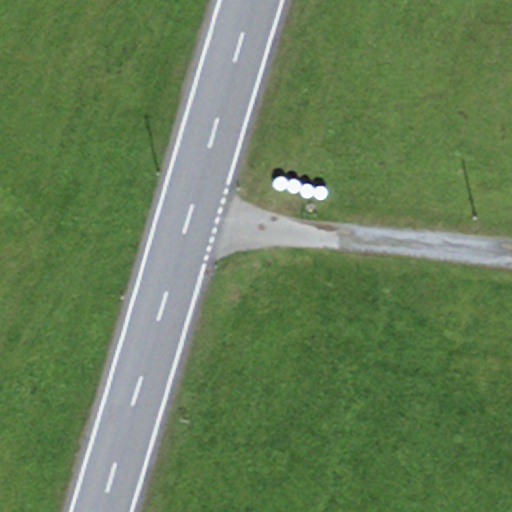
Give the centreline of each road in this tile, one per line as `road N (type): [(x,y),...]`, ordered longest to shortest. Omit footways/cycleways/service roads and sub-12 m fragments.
road 1 (primary): [(93,511),(247,0)]
road 2 (track): [(186,196),(511,257)]
